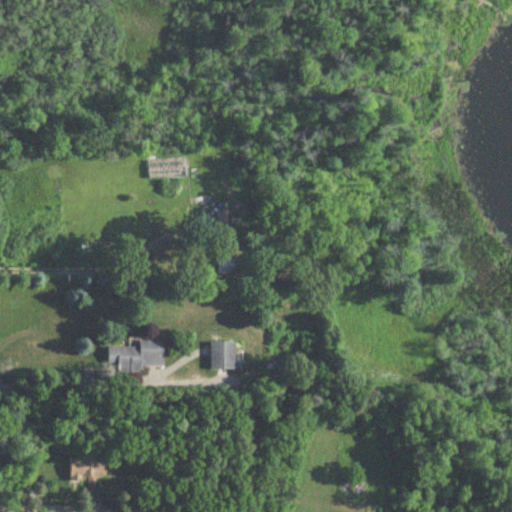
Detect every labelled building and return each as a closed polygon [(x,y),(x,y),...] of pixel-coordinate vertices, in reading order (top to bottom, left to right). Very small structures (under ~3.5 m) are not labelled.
[(247,259),(215,259),(215,280),(247,280),(247,259)] [(137,349),(106,349),(106,365),(116,365),(116,375),(140,375),(140,368),(161,368),(161,342),(137,342),(137,349)] [(233,371),(233,344),(209,344),(209,371),(233,371)] [(68,482),(86,482),(86,493),(100,493),(100,459),(68,459),(68,482)] [(124,511),(163,511),(163,500),(124,500),(124,511)]
